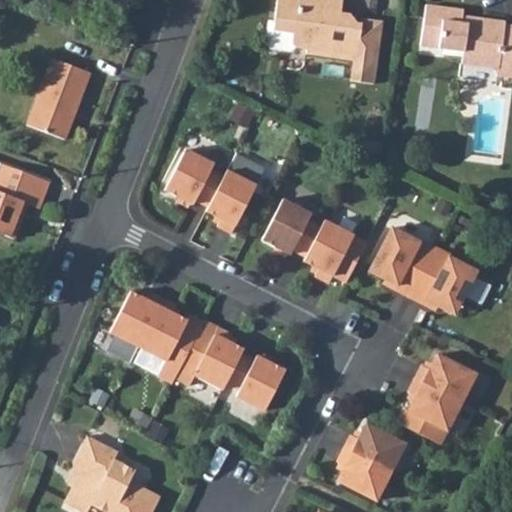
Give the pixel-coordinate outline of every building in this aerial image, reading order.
[(262,29),(259,50),(262,54),(282,57),(288,53),(300,55),(300,58),(348,65),(345,85),(368,88),(377,26),(356,23),(355,28),(351,28),(345,17),(335,16),(337,0),(307,0),(307,5),(295,3),(294,0),(271,0),(267,30),(262,29)] [(423,8),(416,51),(460,58),(458,70),(493,76),(492,83),(511,86),(511,31),(501,29),(500,27),(480,24),(480,29),(458,26),(460,13),(423,8)] [(53,59),(27,126),(65,140),(90,74),(53,59)] [(184,150),(164,191),(192,205),(194,201),(207,207),(205,212),(220,220),(216,227),(231,234),(255,186),(226,172),(222,178),(209,171),(213,165),(184,150)] [(0,235),(13,241),(22,220),(16,217),(22,203),(39,209),(48,183),(0,164),(0,235)] [(282,200),(261,241),(290,255),(292,251),(305,257),(302,262),(317,269),(314,276),(328,284),(352,236),(323,221),(320,227),(307,221),(310,215),(282,200)] [(390,228),(371,267),(387,275),(384,280),(395,286),(393,290),(424,306),(426,302),(437,307),(440,302),(456,310),(476,272),(448,258),(449,256),(419,240),(418,242),(390,228)] [(129,292),(109,333),(166,362),(186,322),(171,314),(175,307),(148,293),(144,300),(129,292)] [(217,328),(193,375),(222,390),(225,384),(238,391),(235,397),(263,412),(284,371),(255,357),(253,361),(240,354),(242,350),(227,342),(231,335),(217,328)] [(428,370),(421,366),(414,379),(460,403),(475,375),(436,355),(428,370)] [(403,408),(395,423),(439,445),(460,403),(414,379),(407,393),(414,397),(407,410),(403,408)] [(375,501),(404,444),(365,424),(357,439),(350,436),(336,463),(344,466),(336,481),(375,501)] [(69,470),(78,475),(72,487),(64,503),(81,511),(89,509),(90,506),(103,511),(151,511),(159,497),(129,482),(135,471),(113,461),(117,453),(86,437),(69,470)]
